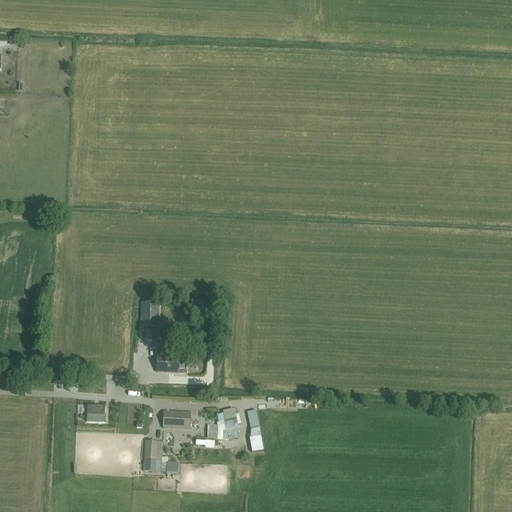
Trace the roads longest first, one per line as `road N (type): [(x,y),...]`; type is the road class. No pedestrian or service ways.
road 1 (track): [(0,391),(197,404)]
road 2 (track): [(143,377),(0,372)]
